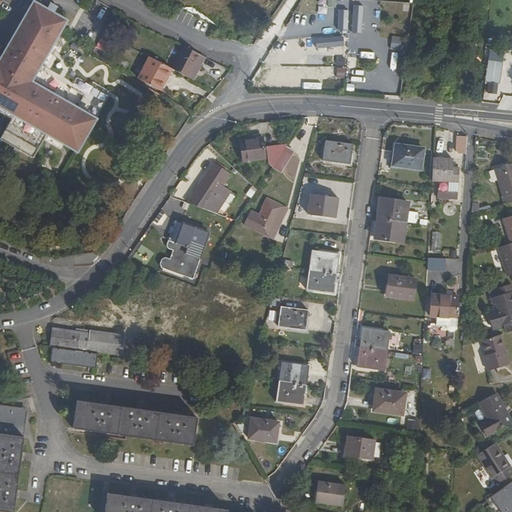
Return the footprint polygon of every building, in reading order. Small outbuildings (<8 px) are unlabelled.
[(55,94),(32,81),(34,77),(66,19),(35,2),(2,59),(0,57),(0,105),(16,114),(2,138),(35,156),(48,133),(79,150),(111,94),(78,75),(72,86),(86,94),(79,107),(55,94)] [(338,5),(320,4),(319,13),(338,14),(338,5)] [(14,11),(3,5),(0,9),(0,11),(10,17),(14,11)] [(368,7),(346,5),(346,15),(367,17),(368,7)] [(401,10),(382,10),(382,19),(401,19),(401,10)] [(344,36),(334,36),(335,55),(345,55),(344,36)] [(402,37),(392,36),(390,49),(399,51),(402,37)] [(102,52),(107,44),(100,39),(95,47),(102,52)] [(372,57),(373,45),(353,45),(352,56),(372,57)] [(184,46),(172,68),(195,80),(207,58),(184,46)] [(336,56),(336,66),(344,66),(344,56),(336,56)] [(150,57),(139,78),(163,90),(173,70),(150,57)] [(483,96),(497,98),(501,61),(487,60),(483,96)] [(302,78),(334,78),(335,68),(302,68),(302,78)] [(57,90),(34,77),(32,81),(55,94),(57,90)] [(464,147),(465,130),(454,129),(453,147),(464,147)] [(260,136),(237,138),(239,159),(262,157),(260,136)] [(323,136),(321,157),(348,160),(350,140),(323,136)] [(421,144),(393,140),(392,150),(389,149),(387,162),(394,163),(395,161),(418,164),(421,144)] [(291,149),(284,144),(280,150),(271,164),(270,164),(278,169),(291,149)] [(433,153),(436,172),(459,168),(458,157),(451,158),(449,150),(433,153)] [(499,192),(501,200),(511,196),(511,156),(492,163),(501,191),(499,192)] [(191,184),(181,199),(197,204),(208,209),(222,189),(215,183),(223,171),(208,160),(193,181),(197,184),(195,187),(191,184)] [(335,194),(307,191),(305,211),(332,215),(335,194)] [(400,238),(406,197),(378,193),(372,234),(400,238)] [(274,216),(279,218),(284,208),(263,198),(258,208),(259,209),(256,215),(246,210),(239,224),(264,236),(274,216)] [(511,210),(500,214),(508,240),(511,238),(511,210)] [(274,216),(264,236),(269,239),(279,218),(274,216)] [(207,230),(173,217),(165,243),(166,246),(171,247),(168,256),(164,255),(160,256),(158,262),(160,265),(191,276),(207,230)] [(439,251),(440,232),(431,232),(431,251),(439,251)] [(511,238),(508,240),(496,244),(505,272),(511,269),(511,238)] [(333,291),(338,251),(311,247),(305,287),(333,291)] [(445,256),(426,254),(426,268),(444,269),(445,256)] [(414,275),(386,272),(383,292),(411,296),(414,275)] [(505,282),(490,286),(492,291),(488,292),(492,305),(486,307),(491,323),(501,320),(503,328),(511,324),(511,298),(508,286),(506,286),(505,282)] [(216,289),(213,296),(227,302),(230,295),(216,289)] [(233,289),(226,319),(239,322),(240,316),(247,317),(249,310),(253,293),(233,289)] [(455,292),(428,291),(427,312),(455,313),(455,310),(455,299),(455,292)] [(455,299),(455,310),(462,311),(463,300),(455,299)] [(305,307),(278,304),(275,324),(303,327),(305,307)] [(174,306),(176,340),(169,340),(170,357),(203,356),(201,305),(174,306)] [(462,311),(455,310),(455,313),(454,320),(462,321),(462,311)] [(383,368),(388,328),(360,324),(354,364),(383,368)] [(76,346),(78,330),(51,326),(49,343),(76,346)] [(78,330),(76,346),(76,348),(121,354),(124,332),(88,327),(88,330),(78,330)] [(497,330),(472,338),(478,353),(481,352),(486,366),(507,359),(497,330)] [(35,334),(34,342),(42,343),(43,335),(35,334)] [(93,352),(49,346),(47,357),(92,363),(93,352)] [(306,363),(279,359),(273,399),(300,403),(306,363)] [(422,368),(422,379),(430,380),(431,368),(422,368)] [(375,387),(372,407),(400,411),(403,391),(375,387)] [(492,391),(476,400),(486,417),(476,422),(483,434),(508,419),(492,391)] [(73,399),(69,427),(190,443),(194,416),(178,414),(178,412),(171,411),(171,413),(141,409),(141,407),(133,406),(133,408),(103,404),(103,401),(97,401),(96,403),(73,399)] [(0,404),(0,511),(4,511),(8,511),(11,497),(13,497),(14,488),(12,488),(16,460),(18,460),(19,451),(17,451),(19,434),(18,434),(21,407),(0,404)] [(276,422),(250,418),(247,438),(273,442),(276,422)] [(407,429),(417,429),(417,421),(407,420),(407,429)] [(345,433),(342,454),(370,458),(373,437),(345,433)] [(495,439),(475,453),(494,483),(511,470),(508,464),(502,454),(504,453),(495,439)] [(504,453),(502,454),(508,464),(511,460),(511,459),(506,451),(504,453)] [(340,503),(343,483),(316,478),(313,499),(340,503)] [(511,511),(511,485),(509,481),(489,495),(494,503),(496,502),(503,511),(511,511)] [(225,511),(226,509),(210,507),(211,504),(203,503),(203,506),(173,502),(173,499),(165,498),(165,501),(135,496),(135,494),(127,493),(127,495),(105,492),(101,511),(225,511)]
